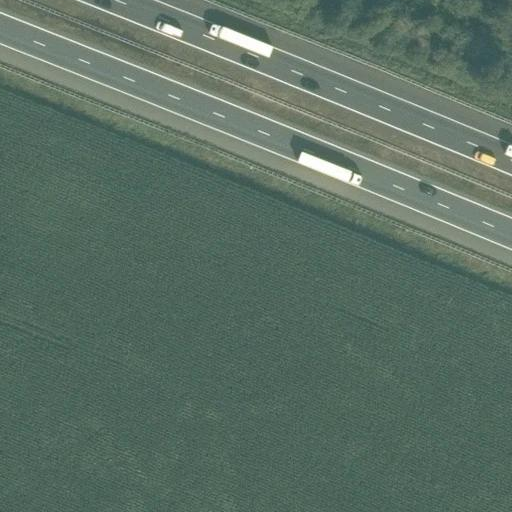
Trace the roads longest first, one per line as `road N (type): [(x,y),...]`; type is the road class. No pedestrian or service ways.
road 1 (motorway): [(0,31),(511,233)]
road 2 (motorway): [(511,152),(133,0)]
